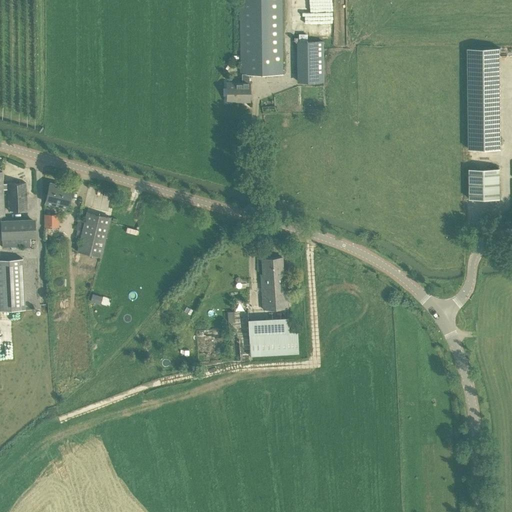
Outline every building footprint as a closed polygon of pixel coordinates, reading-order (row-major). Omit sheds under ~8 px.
[(238,0),(240,75),(283,74),(282,0),(238,0)] [(323,41),(297,41),(297,82),(323,82),(323,41)] [(501,48),(468,48),(469,149),(502,148),(501,48)] [(249,75),(228,75),(228,82),(227,82),(227,102),(250,101),(249,75)] [(501,168),(470,168),(470,198),(501,198),(501,168)] [(8,210),(27,209),(26,182),(7,183),(8,210)] [(73,188),(50,182),(44,202),(68,208),(73,188)] [(44,213),(44,227),(59,227),(59,214),(44,213)] [(2,238),(2,247),(31,246),(30,237),(36,237),(35,218),(0,219),(1,238),(2,238)] [(86,230),(82,245),(106,251),(107,247),(125,251),(129,233),(108,227),(106,234),(86,230)] [(79,252),(76,263),(96,267),(99,256),(79,252)] [(0,257),(0,305),(26,304),(23,256),(0,257)] [(240,356),(251,356),(299,353),(297,331),(289,332),(287,307),(285,275),(283,275),(282,256),(263,257),(264,274),(261,274),(263,309),(250,310),(249,300),(234,301),(234,311),(228,312),(232,360),(240,360),(240,356)] [(87,300),(100,303),(102,296),(89,292),(87,300)]
